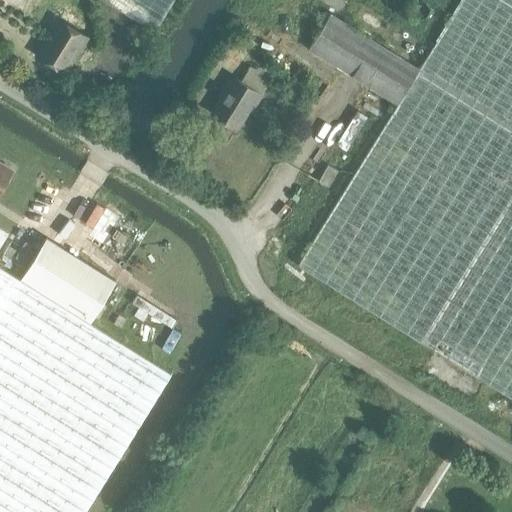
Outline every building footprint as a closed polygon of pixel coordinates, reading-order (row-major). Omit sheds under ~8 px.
[(105,0),(154,30),(172,0),(105,0)] [(511,0),(460,0),(419,67),(330,13),(308,48),(397,103),(296,265),(511,398),(511,0)] [(65,72),(88,35),(58,18),(36,54),(65,72)] [(220,96),(210,113),(236,128),(249,107),(251,109),(260,94),(259,93),(275,70),(260,59),(259,61),(254,58),(239,81),(229,75),(217,94),(220,96)] [(0,187),(11,169),(0,161),(0,187)] [(328,187),(337,170),(327,164),(317,181),(328,187)] [(20,278),(0,265),(0,511),(82,511),(170,372),(89,321),(115,280),(45,237),(20,278)]
